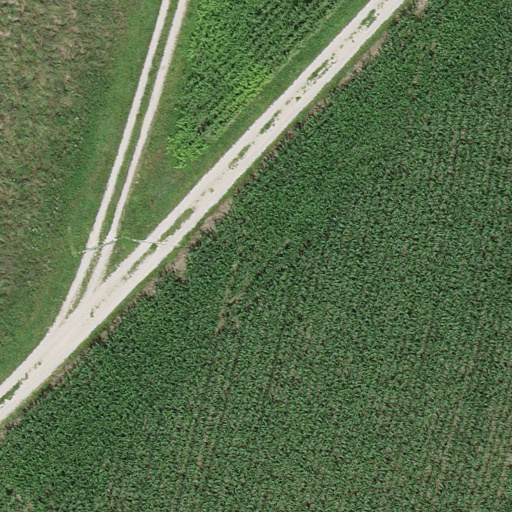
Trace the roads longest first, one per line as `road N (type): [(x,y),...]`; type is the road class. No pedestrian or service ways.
road 1 (track): [(0,397),(268,153),(407,0)]
road 2 (track): [(62,338),(166,0)]
